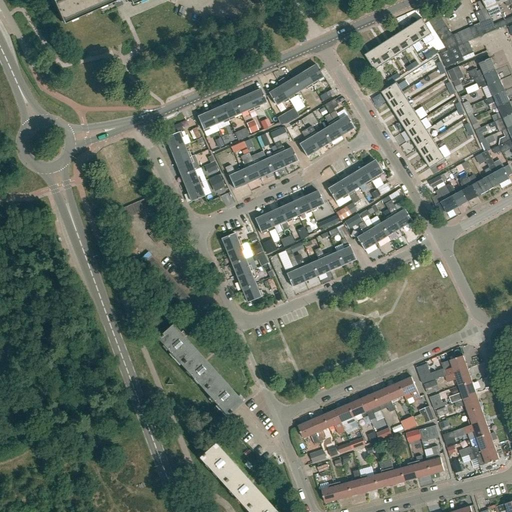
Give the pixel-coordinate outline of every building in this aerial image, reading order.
[(112,0),(129,0),(131,3),(137,0),(59,0),(53,3),(62,22),(112,0)] [(475,13),(480,23),(485,21),(491,18),(490,17),(501,12),(498,5),(495,0),(482,0),(477,3),(480,10),(475,13)] [(432,26),(442,20),(439,15),(429,21),(432,26)] [(485,21),(490,32),(503,26),(502,21),(494,25),(491,18),(485,21)] [(422,19),(412,25),(422,40),(432,34),(422,19)] [(436,32),(446,25),(442,20),(432,26),(436,32)] [(484,34),(490,32),(485,21),(480,23),(484,34)] [(479,37),(484,34),(480,23),(474,26),(479,37)] [(412,25),(403,31),(413,46),(422,40),(412,25)] [(439,37),(449,30),(446,25),(436,32),(439,37)] [(474,39),(479,37),(474,26),(469,28),(474,39)] [(468,41),(474,39),(469,28),(463,30),(468,41)] [(457,46),(452,35),(449,30),(439,37),(448,50),(448,51),(457,46)] [(468,41),(463,30),(458,33),(463,44),(468,42),(468,41)] [(403,31),(393,37),(403,52),(413,46),(403,31)] [(457,46),(463,44),(458,33),(452,35),(457,46)] [(393,37),(384,43),(394,58),(403,52),(393,37)] [(448,51),(448,50),(440,54),(446,69),(463,61),(474,56),(468,42),(463,44),(457,46),(448,51)] [(384,43),(375,49),(383,63),(384,64),(394,58),(384,43)] [(375,49),(365,55),(373,69),(374,70),(384,64),(383,63),(375,49)] [(472,80),(495,70),(491,58),(479,64),(481,69),(477,71),(476,69),(468,72),(472,80)] [(304,72),(312,86),(318,83),(316,81),(323,77),(320,71),(319,70),(316,65),(304,72)] [(463,77),(459,67),(448,71),(453,82),(463,77)] [(489,85),(500,80),(495,70),(472,80),(475,79),(477,84),(486,80),(489,85)] [(307,89),(312,86),(304,72),(292,79),(299,91),(306,87),(307,89)] [(440,88),(447,82),(442,76),(435,81),(440,88)] [(293,95),(299,91),(292,79),(281,86),(289,100),(294,97),(293,95)] [(493,96),(505,91),(500,80),(489,85),(493,96)] [(397,82),(381,92),(388,102),(403,92),(397,82)] [(284,104),(289,100),(281,86),(268,93),(272,99),(272,100),(273,100),(276,105),(283,101),(284,104)] [(247,95),(254,110),(260,108),(259,105),(266,102),(263,96),(264,96),(263,95),(260,89),(247,95)] [(441,103),(448,96),(443,90),(436,97),(441,103)] [(498,107),(510,102),(505,91),(493,96),(485,100),(487,105),(496,102),(498,107)] [(403,92),(388,102),(394,111),(409,102),(403,92)] [(249,113),(254,110),(247,95),(235,100),(241,113),(248,110),(249,113)] [(294,97),(289,100),(296,112),(305,107),(297,95),(294,97)] [(429,111),(431,116),(444,108),(444,109),(455,101),(452,97),(429,111)] [(329,114),(342,135),(354,128),(350,123),(350,122),(350,121),(346,116),(340,120),(333,109),(338,106),(334,99),(324,105),(329,114)] [(234,116),(241,113),(235,100),(223,106),(229,121),(235,119),(234,116)] [(409,102),(394,111),(400,121),(415,111),(409,102)] [(511,107),(510,102),(498,107),(500,113),(492,116),(494,122),(503,118),(511,113),(511,107)] [(224,124),(229,121),(223,106),(210,111),(216,124),(223,121),(224,124)] [(470,120),(475,117),(473,112),(471,106),(465,109),(470,120)] [(219,131),(216,124),(210,111),(197,117),(206,137),(219,131)] [(415,111),(400,121),(406,130),(421,121),(415,111)] [(286,113),(277,118),(280,124),(286,124),(290,121),(286,113)] [(508,129),(511,126),(511,113),(503,118),(494,122),(499,133),(508,129)] [(330,142),(342,135),(329,114),(324,117),(329,126),(323,130),(330,142)] [(475,130),(481,128),(481,127),(478,123),(475,117),(470,120),(472,126),(475,130)] [(258,130),(254,121),(247,124),(251,133),(258,130)] [(421,121),(406,130),(412,140),(427,130),(421,121)] [(330,142),(323,130),(316,134),(311,126),(306,129),(318,149),(330,142)] [(511,139),(511,126),(508,129),(510,134),(498,139),(501,145),(508,142),(511,139)] [(270,133),(274,143),(287,137),(283,127),(270,133)] [(195,140),(200,137),(196,128),(191,130),(195,140)] [(306,157),(318,149),(306,129),(301,132),(306,140),(299,144),(302,150),(303,151),(306,157)] [(427,130),(412,140),(418,149),(433,139),(427,130)] [(170,151),(184,145),(181,138),(183,137),(181,131),(170,136),(165,138),(170,151)] [(265,134),(256,138),(260,145),(268,141),(265,134)] [(433,139),(418,149),(424,158),(439,149),(433,139)] [(457,156),(476,148),(473,139),(454,146),(457,156)] [(250,140),(244,142),(246,147),(247,150),(253,147),(250,140)] [(278,152),(284,167),(297,161),(295,155),(294,154),(291,148),(284,151),(280,141),(274,144),(278,152)] [(176,163),(191,157),(190,155),(194,154),(192,150),(189,152),(189,151),(186,152),(184,145),(170,151),(176,163)] [(439,149),(424,158),(430,168),(445,158),(439,149)] [(489,168),(498,185),(509,179),(508,176),(511,173),(511,171),(508,165),(498,171),(487,150),(481,153),(486,161),(485,162),(489,168)] [(272,172),(284,167),(278,152),(272,154),(273,156),(266,159),(272,172)] [(479,165),(485,162),(486,161),(481,153),(477,156),(475,157),(479,165)] [(272,172),(266,159),(259,162),(256,154),(250,157),(260,178),(272,172)] [(181,176),(194,171),(191,164),(193,163),(191,157),(176,163),(181,176)] [(260,178),(250,157),(244,159),(248,167),(241,170),(247,183),(260,178)] [(363,168),(372,182),(377,179),(375,177),(382,173),(379,167),(378,166),(375,160),(363,168)] [(247,183),(241,170),(234,174),(231,165),(225,168),(227,174),(234,189),(247,183)] [(366,185),(372,182),(363,168),(351,175),(359,187),(365,183),(366,185)] [(488,190),(498,185),(489,168),(485,171),(488,176),(482,179),(488,190)] [(186,188),(201,182),(199,177),(197,178),(194,171),(181,176),(186,188)] [(219,175),(210,180),(216,191),(225,186),(219,175)] [(359,187),(351,175),(340,182),(348,196),(353,204),(359,200),(353,190),(359,187)] [(472,185),(468,178),(466,175),(459,179),(465,189),(461,191),(467,202),(478,196),(472,185)] [(488,190),(482,179),(478,182),(474,175),(468,178),(472,185),(478,196),(488,190)] [(432,189),(443,182),(440,176),(429,182),(432,189)] [(381,194),(390,189),(386,181),(376,187),(381,194)] [(201,182),(186,188),(191,201),(197,199),(198,199),(204,196),(201,189),(204,188),(201,182)] [(343,199),(348,196),(340,182),(328,189),(331,195),(332,196),(335,201),(342,197),(343,199)] [(467,202),(461,191),(456,194),(451,183),(445,186),(457,207),(467,202)] [(289,199),(300,194),(296,186),(285,191),(289,199)] [(446,213),(457,207),(445,186),(438,190),(444,200),(435,205),(440,213),(445,211),(446,213)] [(305,197),(311,212),(317,210),(316,207),(323,204),(321,198),(320,197),(317,191),(305,197)] [(146,198),(150,208),(155,206),(151,196),(146,198)] [(306,215),(311,212),(305,197),(292,202),(298,215),(305,212),(306,215)] [(145,210),(150,208),(146,198),(141,200),(145,210)] [(140,212),(145,210),(141,200),(136,203),(140,212)] [(391,214),(399,229),(411,222),(408,216),(407,215),(404,209),(397,213),(396,212),(397,211),(391,200),(384,204),(391,214)] [(291,218),(298,215),(292,202),(280,208),(287,223),(292,221),(291,218)] [(135,214),(140,212),(136,203),(131,205),(135,214)] [(130,216),(135,214),(131,205),(126,207),(130,216)] [(127,218),(130,216),(126,207),(123,208),(121,209),(125,219),(127,218)] [(351,214),(347,207),(337,213),(341,220),(351,214)] [(281,226),(287,223),(280,208),(267,213),(273,226),(280,223),(281,226)] [(266,230),(273,226),(267,213),(255,219),(261,234),(267,232),(266,230)] [(387,236),(399,229),(391,214),(385,217),(387,220),(380,223),(387,236)] [(358,215),(352,219),(356,225),(358,224),(363,222),(358,215)] [(340,221),(337,216),(328,220),(330,226),(340,221)] [(115,222),(117,227),(127,224),(125,219),(115,222)] [(360,244),(364,250),(376,243),(367,228),(367,229),(365,225),(365,224),(363,221),(363,222),(358,224),(362,231),(363,234),(357,238),(360,243),(360,244)] [(161,225),(168,233),(172,230),(165,222),(161,225)] [(376,243),(387,236),(380,223),(374,227),(372,225),(367,228),(376,243)] [(117,227),(119,232),(129,229),(127,224),(117,227)] [(164,237),(168,233),(161,225),(157,229),(164,237)] [(244,227),(248,236),(250,242),(257,239),(255,234),(253,234),(249,225),(244,227)] [(344,238),(349,235),(342,225),(335,229),(336,231),(337,230),(342,239),(344,238)] [(120,234),(121,238),(131,234),(130,231),(129,229),(119,232),(120,234)] [(160,240),(164,237),(157,229),(153,232),(160,240)] [(305,229),(298,233),(301,240),(308,237),(305,229)] [(156,244),(160,240),(153,232),(149,236),(156,244)] [(226,252),(242,245),(240,240),(237,241),(234,233),(228,236),(227,236),(221,239),(226,252)] [(121,238),(122,243),(132,239),(131,234),(121,238)] [(293,235),(288,237),(291,245),(296,242),(293,235)] [(336,252),(342,265),(355,260),(348,244),(344,238),(342,239),(339,241),(341,244),(334,248),(336,252)] [(122,243),(124,248),(134,244),(132,239),(122,243)] [(267,255),(277,250),(272,239),(262,244),(267,255)] [(226,252),(232,264),(245,259),(252,256),(247,243),(242,245),(226,252)] [(136,249),(134,244),(124,248),(126,253),(132,251),(136,249)] [(263,251),(260,245),(253,248),(256,254),(263,251)] [(284,250),(292,267),(285,270),(289,280),(289,281),(292,287),(305,281),(298,266),(290,248),(284,250)] [(330,271),(323,255),(320,248),(314,250),(318,260),(312,263),(317,276),(330,271)] [(160,262),(167,255),(164,252),(157,258),(160,262)] [(256,255),(261,266),(268,264),(262,252),(256,255)] [(330,271),(342,265),(336,252),(330,255),(329,253),(323,255),(330,271)] [(144,263),(147,267),(155,260),(152,256),(144,263)] [(252,256),(245,259),(232,264),(237,277),(252,271),(257,269),(252,256)] [(131,271),(138,268),(137,265),(134,257),(127,259),(131,271)] [(147,267),(151,271),(159,264),(155,260),(147,267)] [(305,281),(317,276),(312,263),(305,266),(304,264),(298,266),(305,281)] [(151,271),(155,275),(162,268),(159,264),(151,271)] [(155,275),(158,279),(166,272),(162,268),(155,275)] [(242,289),(255,284),(252,277),(254,276),(252,271),(237,277),(242,289)] [(158,279),(162,283),(170,276),(166,272),(158,279)] [(173,280),(170,276),(162,283),(165,287),(173,280)] [(276,288),(272,278),(263,282),(265,287),(269,286),(271,290),(276,288)] [(165,287),(169,291),(177,284),(173,280),(165,287)] [(180,288),(177,284),(169,291),(172,295),(180,288)] [(255,284),(242,289),(247,302),(262,296),(263,296),(260,290),(258,291),(255,284)] [(172,295),(176,299),(184,292),(180,288),(172,295)] [(187,296),(184,292),(176,299),(180,303),(187,296)] [(180,303),(183,307),(191,300),(187,296),(180,303)] [(195,304),(191,300),(183,307),(187,311),(190,308),(194,304),(195,304)] [(180,364),(196,350),(176,327),(172,324),(156,338),(180,364)] [(180,364),(203,390),(219,376),(206,361),(205,360),(196,350),(180,364)] [(446,376),(468,369),(463,356),(450,360),(452,368),(444,371),(446,376)] [(459,387),(472,382),(468,369),(446,376),(448,382),(456,380),(459,387)] [(424,384),(429,381),(425,370),(419,372),(424,384)] [(436,383),(444,381),(441,373),(434,376),(436,383)] [(243,402),(219,376),(203,390),(227,416),(243,402)] [(404,395),(404,396),(407,404),(420,398),(411,377),(399,382),(404,395)] [(397,398),(404,396),(404,395),(399,382),(386,388),(393,403),(398,401),(397,398)] [(431,382),(424,385),(427,394),(435,392),(431,382)] [(455,402),(477,395),(472,382),(459,387),(461,394),(459,394),(459,396),(450,400),(451,403),(455,402)] [(394,408),(393,403),(386,388),(373,393),(379,406),(386,403),(389,410),(394,408)] [(372,409),(379,406),(373,393),(361,399),(367,414),(370,421),(376,418),(372,409)] [(468,412),(481,408),(477,395),(455,402),(457,408),(465,405),(468,412)] [(362,416),(367,414),(361,399),(348,404),(356,422),(356,421),(363,418),(362,416)] [(349,425),(356,422),(348,404),(336,409),(345,432),(346,432),(346,431),(351,429),(349,425)] [(424,424),(434,420),(429,407),(418,411),(424,424)] [(470,426),(486,421),(481,408),(468,412),(470,419),(468,420),(470,426)] [(338,435),(345,432),(336,409),(323,415),(329,428),(335,425),(338,435)] [(322,431),(329,428),(323,415),(310,420),(317,436),(320,442),(326,440),(322,431)] [(314,444),(320,442),(317,436),(310,420),(298,425),(304,439),(311,436),(314,444)] [(391,430),(400,426),(398,421),(389,425),(391,430)] [(490,433),(486,421),(470,426),(464,428),(466,435),(468,434),(470,440),(490,433)] [(422,440),(439,436),(436,425),(419,430),(422,440)] [(379,441),(392,436),(389,428),(376,433),(379,441)] [(406,433),(408,442),(421,439),(419,430),(406,433)] [(446,446),(455,443),(451,432),(442,434),(446,446)] [(471,448),(473,454),(495,446),(490,433),(470,440),(473,448),(471,448)] [(355,441),(357,447),(366,444),(363,438),(355,441)] [(222,483),(238,469),(218,447),(216,444),(215,443),(199,457),(222,483)] [(340,453),(348,451),(346,445),(338,448),(340,453)] [(426,457),(427,461),(431,475),(445,471),(440,455),(438,446),(432,447),(434,455),(426,457)] [(495,446),(473,454),(469,455),(471,461),(477,459),(479,466),(499,459),(495,446)] [(338,454),(336,448),(328,451),(330,456),(338,454)] [(313,464),(326,459),(323,450),(310,454),(313,464)] [(418,478),(431,475),(427,461),(424,462),(422,456),(416,457),(417,461),(413,462),(418,478)] [(405,482),(401,468),(394,470),(393,468),(391,460),(385,461),(391,485),(405,482)] [(455,473),(460,472),(456,460),(451,462),(455,473)] [(378,489),(391,485),(385,461),(379,463),(381,471),(382,473),(375,475),(378,489)] [(405,482),(418,478),(413,462),(408,464),(408,466),(401,468),(405,482)] [(319,473),(329,469),(327,464),(317,468),(319,473)] [(245,509),(261,495),(238,469),(222,483),(245,509)] [(365,493),(361,476),(359,470),(353,472),(356,480),(348,482),(352,496),(365,493)] [(378,489),(375,475),(367,477),(367,475),(361,476),(365,493),(378,489)] [(352,496),(348,482),(341,484),(340,482),(335,483),(339,500),(352,496)] [(325,503),(339,500),(335,483),(329,485),(329,488),(322,490),(323,496),(323,497),(324,497),(325,503)] [(276,511),(261,495),(245,509),(248,511),(276,511)] [(511,511),(511,501),(494,508),(495,511),(511,511)]
